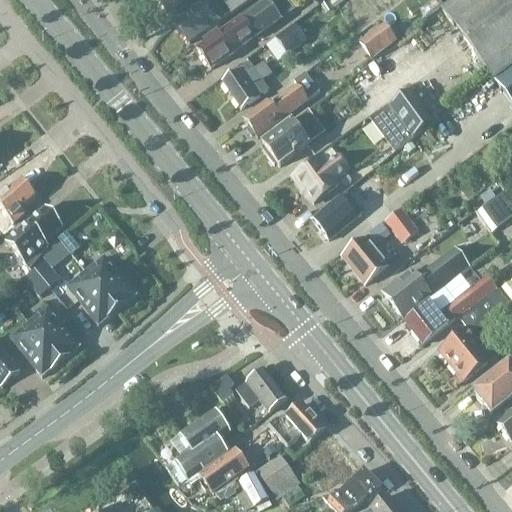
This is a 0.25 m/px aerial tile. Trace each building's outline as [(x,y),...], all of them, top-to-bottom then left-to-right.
[(155,0),(166,14),(185,0),(155,0)] [(221,22),(252,0),(220,0),(222,2),(211,9),(208,4),(175,27),(188,45),(221,23),(221,22)] [(223,31),(196,51),(210,71),(253,40),(254,41),(281,22),(298,9),(291,0),(270,0),(240,21),(240,20),(224,32),(223,31)] [(493,82),(511,67),(511,0),(459,0),(442,13),(493,82)] [(396,44),(383,26),(360,43),(373,61),(396,44)] [(287,57),(306,43),(295,27),(275,41),(287,57)] [(246,61),(249,65),(250,66),(258,61),(260,64),(272,55),(267,47),(246,61)] [(389,72),(380,59),(351,80),(360,93),(389,72)] [(250,66),(249,65),(222,84),(241,112),(268,93),(261,82),(271,75),(264,65),(254,72),(250,66)] [(511,70),(494,84),(511,106),(511,70)] [(267,103),(243,121),(249,129),(246,133),(251,139),(255,138),(257,140),(282,122),(319,95),(305,75),(293,84),(297,88),(278,102),(279,104),(272,110),(267,103)] [(389,108),(387,107),(369,121),(394,153),(412,140),(412,141),(434,124),(411,92),(389,108)] [(291,125),(262,146),(269,157),(267,159),(274,168),(276,166),(279,169),(308,148),(300,137),(317,124),(308,113),(291,125)] [(390,149),(377,157),(391,176),(403,167),(390,149)] [(333,181),(346,171),(339,160),(325,170),(318,161),(308,168),(293,179),(313,206),(328,195),(327,195),(337,187),(333,181)] [(6,189),(0,194),(0,213),(1,213),(12,227),(25,216),(22,213),(35,202),(32,198),(33,195),(30,191),(27,192),(19,183),(9,192),(6,189)] [(371,232),(390,216),(378,202),(379,202),(370,191),(352,206),(348,201),(340,208),(335,202),(311,222),(328,243),(353,223),(350,220),(356,214),(371,232)] [(511,197),(507,191),(476,215),(491,236),(511,220),(511,197)] [(44,210),(5,245),(29,271),(48,249),(44,244),(61,229),(44,210)] [(400,245),(416,232),(399,210),(383,223),(400,245)] [(68,235),(60,243),(71,256),(79,249),(68,235)] [(365,288),(387,270),(363,241),(341,259),(365,288)] [(431,299),(469,270),(454,251),(416,281),(410,273),(382,295),(403,322),(431,300),(431,299)] [(104,260),(86,275),(117,314),(136,299),(135,298),(104,260)] [(59,283),(42,263),(35,270),(52,289),(59,283)] [(52,289),(35,270),(28,276),(45,296),(52,289)] [(86,275),(67,290),(98,330),(117,314),(86,275)] [(422,347),(495,291),(487,280),(438,317),(429,306),(405,324),(422,347)] [(508,305),(497,292),(488,299),(459,322),(467,332),(438,354),(462,384),(487,365),(472,346),(476,343),(471,335),(499,313),(508,305)] [(48,311),(29,326),(60,365),(80,350),(48,311)] [(29,326),(10,341),(42,381),(60,365),(29,326)] [(19,374),(0,350),(0,386),(2,388),(19,374)] [(492,415),(511,400),(511,368),(510,366),(475,393),(477,396),(476,399),(481,406),(485,406),(492,415)] [(269,416),(287,402),(264,372),(246,386),(236,394),(249,412),(259,404),(269,416)] [(233,388),(225,378),(210,390),(222,406),(233,398),(228,392),(233,388)] [(325,431),(303,407),(299,407),(285,420),(275,423),(268,429),(288,450),(297,442),(294,438),(298,434),(308,446),(325,431)] [(511,444),(511,413),(496,426),(511,445),(511,444)] [(218,442),(229,435),(213,414),(179,438),(190,454),(174,464),(186,484),(202,473),(203,473),(227,457),(218,442)] [(347,462),(325,438),(290,469),(312,493),(335,493),(343,487),(332,475),(347,462)] [(212,499),(249,472),(235,452),(198,480),(212,499)] [(381,491),(363,474),(339,497),(322,500),(333,511),(353,511),(358,509),(366,501),(368,503),(381,491)] [(253,478),(241,484),(255,510),(267,504),(253,478)] [(397,511),(386,498),(369,511),(397,511)]
